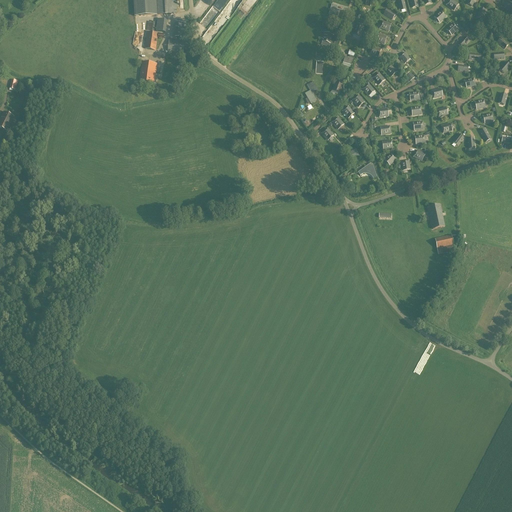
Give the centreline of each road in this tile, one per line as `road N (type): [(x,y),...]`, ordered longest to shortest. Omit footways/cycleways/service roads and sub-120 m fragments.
road 1 (unclassified): [(348,209),(287,117),(200,49),(189,0)]
road 2 (unclassified): [(487,363),(401,316),(374,279),(348,209)]
road 3 (unclassified): [(348,209),(511,154)]
road 4 (unknown): [(354,0),(320,96),(330,115)]
